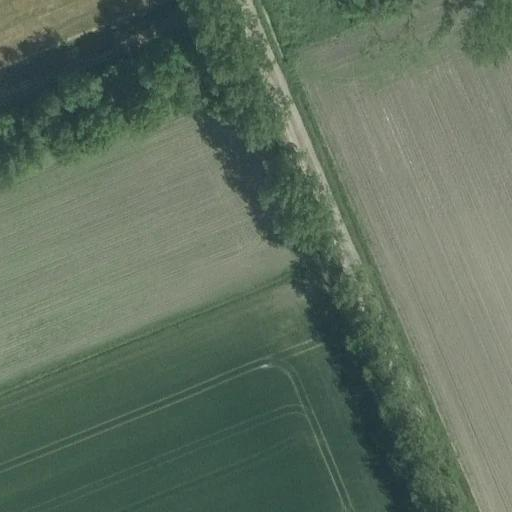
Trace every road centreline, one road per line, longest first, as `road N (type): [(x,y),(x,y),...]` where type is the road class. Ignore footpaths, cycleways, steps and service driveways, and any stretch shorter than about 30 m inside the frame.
road 1 (track): [(444,511),(231,0)]
road 2 (track): [(228,0),(0,93)]
